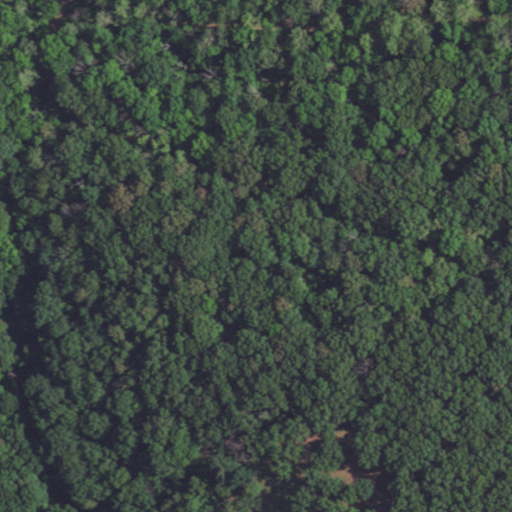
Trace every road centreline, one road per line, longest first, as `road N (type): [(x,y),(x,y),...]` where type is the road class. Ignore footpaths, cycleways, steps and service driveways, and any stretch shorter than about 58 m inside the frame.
road 1 (residential): [(64,0),(48,71),(60,104),(87,126),(407,228),(511,299)]
road 2 (residential): [(511,19),(230,29),(69,0)]
road 3 (residential): [(263,341),(409,327),(488,283)]
